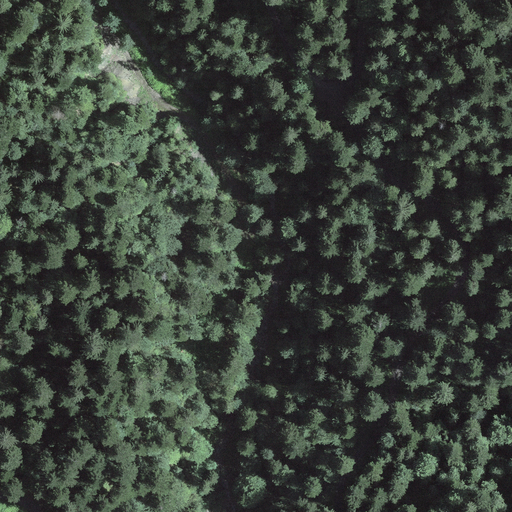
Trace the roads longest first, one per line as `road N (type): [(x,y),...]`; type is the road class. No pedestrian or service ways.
road 1 (track): [(333,87),(387,173),(445,214),(467,257),(456,289),(404,353),(386,419),(342,474),(337,511)]
road 2 (track): [(94,0),(152,92),(207,141),(245,217),(247,245),(212,371)]
road 3 (track): [(363,0),(359,64),(333,87),(304,72),(267,0)]
